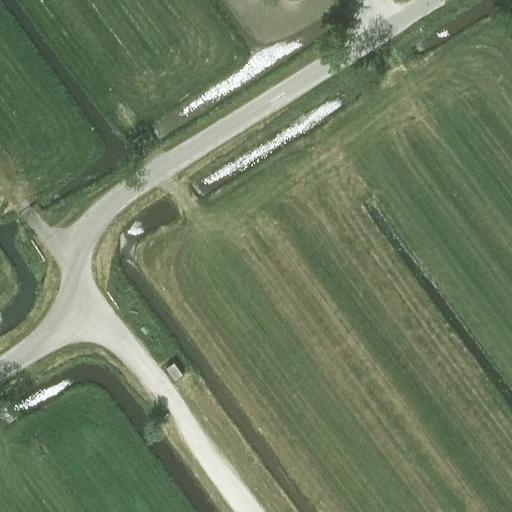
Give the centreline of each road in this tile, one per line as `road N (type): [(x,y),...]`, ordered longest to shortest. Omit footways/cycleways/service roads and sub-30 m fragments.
road 1 (unclassified): [(68,298),(85,232),(109,205),(434,0)]
road 2 (unclassified): [(249,511),(137,359),(68,298)]
